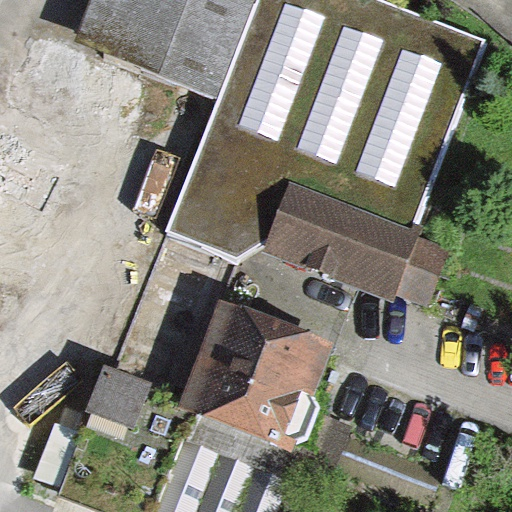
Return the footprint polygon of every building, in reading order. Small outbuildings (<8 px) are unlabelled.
[(91,0),(75,42),(220,98),(256,0),(91,0)] [(241,258),(262,246),(396,300),(399,294),(427,304),(447,250),(419,240),(422,230),(414,227),(484,41),(377,0),(256,0),(220,98),(168,231),(241,258)] [(168,240),(115,370),(181,393),(217,299),(231,264),(168,240)] [(181,393),(176,405),(196,412),(293,447),(295,442),(308,437),(318,408),(314,396),(336,342),(217,299),(181,393)] [(62,498),(106,511),(153,511),(196,412),(176,405),(181,393),(115,370),(102,366),(86,413),(94,414),(62,498)]
